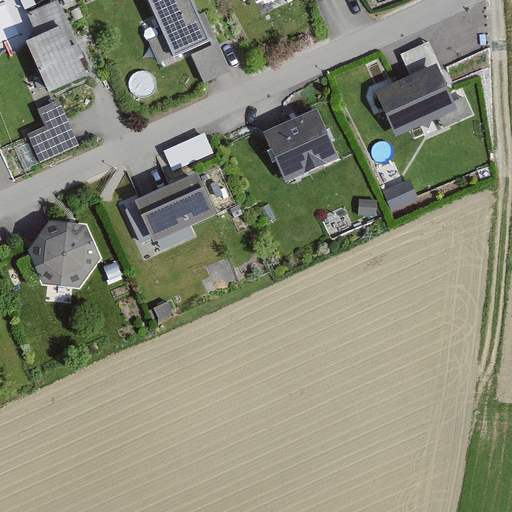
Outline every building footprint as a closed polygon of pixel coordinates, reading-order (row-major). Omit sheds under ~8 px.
[(15,41),(38,96),(84,77),(52,0),(20,13),(29,36),(15,41)] [(182,0),(137,0),(161,56),(200,40),(182,0)] [(433,62),(371,86),(390,134),(436,117),(452,110),(447,99),(433,62)] [(464,91),(447,99),(452,110),(436,117),(440,127),(473,112),(464,91)] [(42,127),(26,134),(37,160),(77,142),(58,96),(33,106),(42,127)] [(309,106),(255,130),(278,180),(331,156),(309,106)] [(206,127),(163,146),(172,166),(214,148),(206,127)] [(190,170),(123,199),(142,243),(209,214),(190,170)] [(409,177),(384,188),(393,210),(418,199),(409,177)] [(85,225),(44,224),(27,252),(42,286),(80,289),(100,260),(85,225)]
